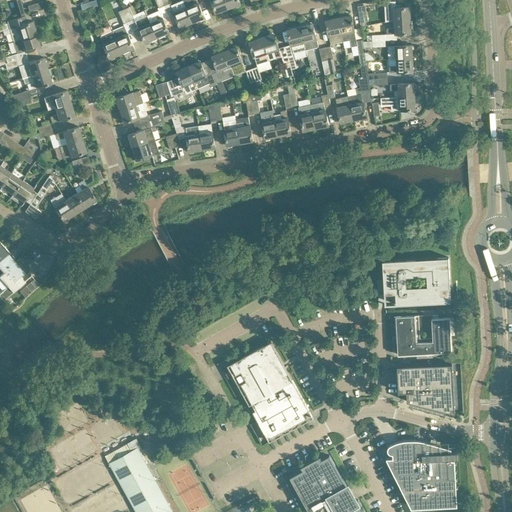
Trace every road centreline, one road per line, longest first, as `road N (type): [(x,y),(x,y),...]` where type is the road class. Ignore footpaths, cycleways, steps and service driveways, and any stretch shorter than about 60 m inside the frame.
road 1 (residential): [(119,183),(421,126),(435,108),(428,0)]
road 2 (residential): [(325,0),(243,22),(88,87)]
road 3 (secondary): [(495,261),(501,350),(493,432)]
road 4 (secondary): [(488,0),(497,144)]
